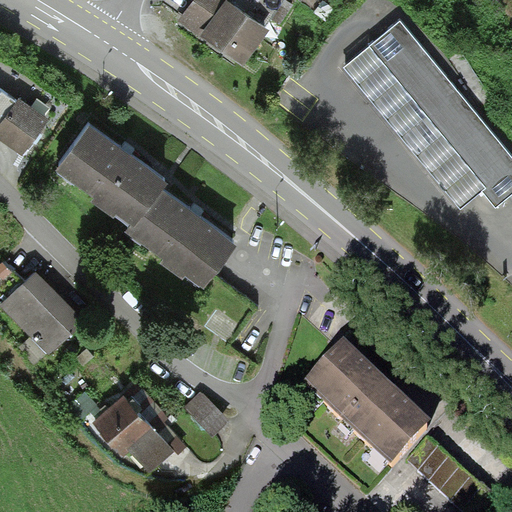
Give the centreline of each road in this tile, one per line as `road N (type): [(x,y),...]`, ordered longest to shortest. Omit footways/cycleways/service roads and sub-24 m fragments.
road 1 (primary): [(103,41),(235,136),(496,369)]
road 2 (residential): [(366,511),(273,425),(164,354),(0,184)]
